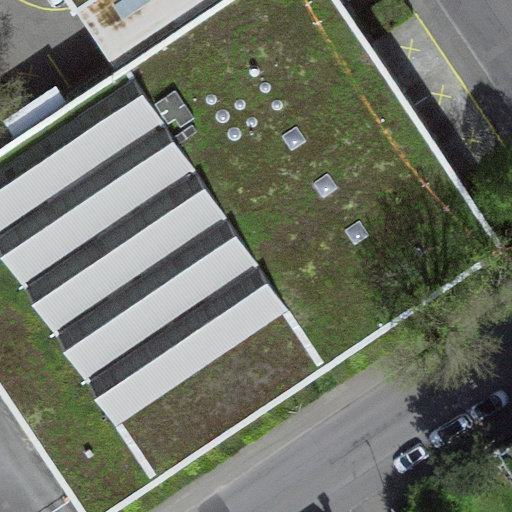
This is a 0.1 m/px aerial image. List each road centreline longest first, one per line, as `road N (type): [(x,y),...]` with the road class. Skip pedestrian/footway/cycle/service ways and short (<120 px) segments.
road 1 (tertiary): [(268,511),(511,348)]
road 2 (unknown): [(0,13),(63,30),(141,0)]
